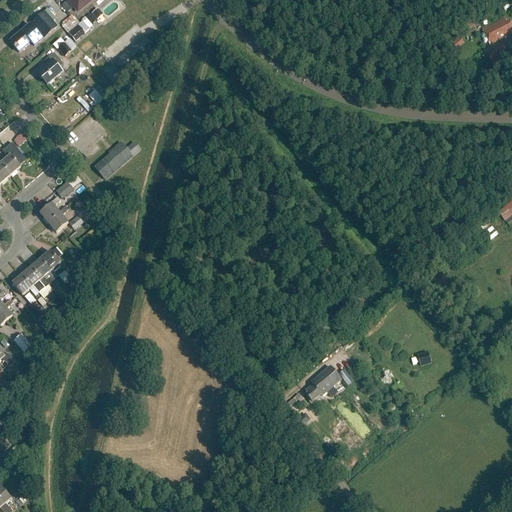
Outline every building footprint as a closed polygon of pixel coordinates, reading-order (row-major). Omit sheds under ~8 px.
[(69,0),(68,1),(78,13),(92,1),(91,0),(69,0)] [(98,9),(92,15),(97,21),(104,16),(98,9)] [(32,25),(44,39),(57,28),(45,14),(32,25)] [(97,21),(92,15),(86,19),(92,26),(97,21)] [(62,27),(68,34),(80,24),(74,17),(62,27)] [(80,24),(68,34),(75,43),(93,28),(86,19),(80,24)] [(504,20),(486,30),(482,32),(490,46),(511,34),(510,31),(511,30),(511,26),(510,21),(506,23),(504,20)] [(30,26),(10,43),(19,54),(31,43),(34,48),(43,41),(30,26)] [(145,39),(114,65),(125,77),(155,51),(145,39)] [(58,51),(65,59),(72,53),(65,45),(58,51)] [(492,64),(507,52),(502,46),(487,57),(492,64)] [(48,66),(38,75),(47,87),(62,74),(58,70),(63,66),(54,54),(45,62),(48,66)] [(97,106),(108,97),(100,86),(89,95),(97,106)] [(8,159),(2,164),(1,165),(11,177),(21,169),(19,168),(27,162),(12,144),(2,153),(8,159)] [(95,169),(105,181),(140,151),(134,144),(127,151),(121,144),(113,151),(109,154),(111,156),(95,169)] [(0,183),(2,185),(11,177),(1,165),(2,164),(0,161),(0,183)] [(56,193),(63,201),(74,191),(67,183),(56,193)] [(78,200),(83,204),(88,197),(82,193),(78,200)] [(40,215),(48,225),(60,215),(59,214),(54,208),(61,202),(58,198),(51,204),(52,206),(40,215)] [(511,203),(499,214),(506,222),(511,216),(511,203)] [(48,225),(56,235),(68,225),(62,217),(69,211),(66,208),(59,214),(60,215),(48,225)] [(71,226),(75,231),(83,223),(80,220),(71,226)] [(51,252),(41,261),(51,273),(53,272),(59,267),(64,273),(68,270),(62,263),(61,264),(51,252)] [(51,273),(41,261),(32,269),(42,281),(43,280),(49,275),(55,281),(58,278),(53,272),(51,273)] [(32,269),(22,277),(32,289),(34,288),(40,283),(45,289),(49,286),(43,280),(42,281),(32,269)] [(89,280),(82,272),(76,278),(82,286),(89,280)] [(30,291),(36,298),(39,295),(34,288),(32,289),(22,277),(12,285),(22,297),(30,291)] [(75,285),(71,281),(67,284),(70,289),(73,293),(78,289),(75,285)] [(30,293),(25,297),(31,305),(36,301),(30,293)] [(36,300),(45,311),(49,308),(40,296),(36,300)] [(67,301),(71,306),(77,300),(73,296),(67,301)] [(0,312),(0,327),(1,328),(13,318),(6,311),(13,305),(10,301),(3,307),(4,308),(0,312)] [(68,313),(62,306),(56,311),(62,318),(68,313)] [(32,346),(22,334),(14,341),(24,353),(32,346)] [(0,352),(0,362),(3,360),(8,367),(12,364),(6,357),(5,358),(0,352)] [(429,353),(418,356),(421,368),(432,365),(429,353)] [(317,379),(319,381),(306,392),(308,394),(306,396),(312,403),(320,396),(322,397),(341,381),(330,368),(317,379)] [(355,380),(362,374),(357,368),(350,374),(355,380)] [(339,375),(348,387),(354,382),(345,370),(339,375)] [(5,387),(13,396),(18,391),(11,382),(5,387)] [(0,397),(0,402),(2,405),(9,400),(4,395),(0,397)] [(24,451),(19,444),(2,458),(7,463),(18,454),(19,455),(24,451)] [(11,511),(5,505),(11,501),(1,488),(0,489),(0,507),(1,509),(0,509),(2,511),(11,511)] [(16,503),(20,508),(29,500),(26,496),(21,500),(21,499),(16,503)]
